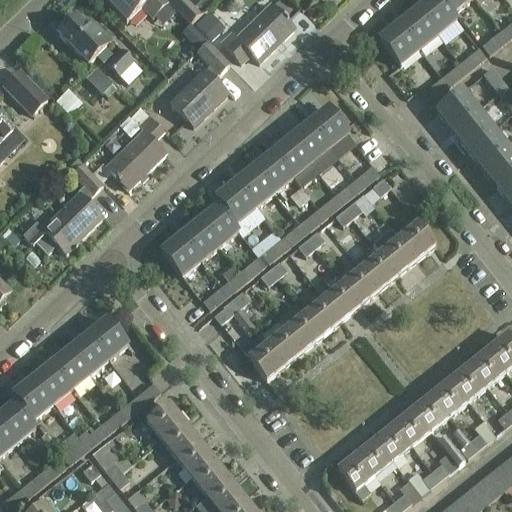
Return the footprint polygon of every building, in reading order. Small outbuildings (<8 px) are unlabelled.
[(169,7),(164,2),(161,0),(101,0),(127,27),(141,12),(153,24),(169,7)] [(181,0),(165,0),(164,2),(169,7),(191,29),(201,19),(181,0)] [(227,3),(226,5),(225,7),(225,9),(226,11),(226,12),(227,14),(229,15),(230,16),(232,17),(234,17),(236,17),(238,16),(239,15),(240,14),(241,12),(242,10),(242,8),(242,7),(242,5),(241,3),(240,2),(238,1),(237,1),(235,0),(233,0),(232,0),(230,1),(228,2),(227,3)] [(417,15),(438,41),(457,26),(436,0),(417,15)] [(474,3),(472,0),(441,0),(455,18),(474,3)] [(294,35),(281,20),(271,10),(238,43),(232,37),(221,48),(241,69),(251,59),(260,69),(294,35)] [(417,15),(399,30),(419,56),(438,41),(417,15)] [(208,18),(197,29),(212,45),(219,38),(209,27),(213,23),(208,18)] [(76,20),(58,38),(81,62),(88,68),(98,58),(111,45),(90,24),(85,29),(76,20)] [(511,42),(511,27),(501,36),(508,45),(511,42)] [(400,71),(419,56),(399,30),(380,45),(400,71)] [(508,45),(501,36),(481,51),(489,61),(508,45)] [(201,41),(198,44),(198,51),(200,54),(207,46),(201,41)] [(171,109),(180,118),(194,133),(228,100),(214,85),(229,71),(208,49),(198,59),(211,72),(171,109)] [(478,54),(459,69),(467,78),(485,63),(478,54)] [(141,76),(133,67),(122,55),(108,69),(119,81),(127,89),(141,76)] [(459,69),(441,83),(448,92),(467,78),(459,69)] [(102,99),(102,98),(108,103),(117,93),(112,88),(97,73),(86,83),(102,99)] [(482,81),(498,100),(506,93),(491,74),(482,81)] [(4,92),(18,106),(32,120),(47,105),(19,77),(4,92)] [(429,108),(448,92),(441,83),(422,99),(429,108)] [(73,113),(87,100),(73,86),(59,99),(73,113)] [(511,100),(506,93),(498,100),(511,118),(511,100)] [(437,117),(452,136),(478,115),(463,96),(437,117)] [(107,173),(129,196),(165,160),(154,148),(163,138),(140,114),(130,124),(143,138),(107,173)] [(328,114),(309,129),(330,155),(349,140),(328,114)] [(493,134),(478,115),(452,136),(467,155),(493,134)] [(0,156),(15,141),(0,125),(0,169),(5,165),(0,160),(0,156)] [(309,129),(291,144),(311,170),(330,155),(309,129)] [(508,153),(493,134),(467,155),(482,173),(508,153)] [(291,144),(272,159),(293,184),(311,170),(291,144)] [(496,192),(511,179),(511,158),(508,153),(482,173),(496,192)] [(274,199),(293,184),(272,159),(254,173),(274,199)] [(103,190),(83,170),(73,180),(83,191),(77,197),(79,199),(43,235),(36,228),(23,241),(33,252),(36,249),(47,260),(57,250),(66,259),(103,223),(86,207),(103,190)] [(372,172),(354,186),(361,194),(379,180),(372,172)] [(235,188),(256,214),(274,199),(254,173),(235,188)] [(511,210),(511,179),(496,192),(511,211),(511,210)] [(383,185),(373,193),(380,202),(390,195),(383,185)] [(343,209),(361,194),(354,186),(336,201),(343,209)] [(256,214),(235,188),(216,204),(237,229),(256,214)] [(343,209),(336,201),(317,215),(324,224),(343,209)] [(344,216),(351,226),(360,218),(353,209),(344,216)] [(23,234),(41,219),(35,212),(17,227),(23,234)] [(201,226),(221,251),(238,238),(218,212),(201,226)] [(317,215),(299,230),(306,239),(324,224),(317,215)] [(342,233),(351,226),(344,216),(335,223),(342,233)] [(181,241),(202,267),(221,251),(201,226),(181,241)] [(418,229),(402,241),(399,244),(416,266),(436,251),(418,229)] [(306,239),(299,230),(281,245),(287,254),(306,239)] [(1,241),(9,250),(18,240),(10,232),(1,241)] [(398,281),(416,266),(399,244),(398,244),(391,236),(373,251),(398,281)] [(306,246),(314,256),(323,248),(315,239),(306,246)] [(202,267),(181,241),(161,257),(182,283),(202,267)] [(255,250),(252,253),(259,262),(261,260),(274,250),(270,245),(262,251),(255,250)] [(261,260),(268,269),(287,254),(281,245),(274,250),(261,260)] [(314,256),(306,246),(297,253),(305,263),(314,256)] [(379,260),(361,274),(379,296),(398,281),(373,251),(379,260)] [(241,276),(248,285),(265,272),(258,263),(241,276)] [(269,275),(277,285),(286,278),(279,268),(269,275)] [(360,311),(379,296),(361,274),(342,289),(360,311)] [(267,293),(277,285),(269,275),(260,283),(267,293)] [(222,292),(229,301),(248,285),(241,276),(222,292)] [(342,289),(324,304),(342,326),(360,311),(342,289)] [(0,311),(10,302),(0,291),(0,311)] [(229,301),(222,292),(202,307),(210,316),(229,301)] [(240,315),(247,324),(252,320),(245,311),(249,307),(241,297),(232,305),(240,315)] [(323,341),(342,326),(324,304),(305,319),(323,341)] [(232,321),(240,315),(232,305),(223,313),(224,314),(214,322),(221,330),(232,321)] [(304,356),(323,341),(305,319),(304,320),(296,310),(279,324),(287,334),(286,334),(304,356)] [(257,335),(247,324),(240,315),(232,321),(249,341),(257,335)] [(107,326),(88,341),(109,367),(128,351),(107,326)] [(268,349),(285,371),(304,356),(286,334),(268,349)] [(88,341),(70,355),(90,381),(109,367),(88,341)] [(488,356),(506,378),(511,372),(511,346),(507,341),(488,356)] [(285,371),(268,349),(248,364),(266,387),(285,371)] [(70,355),(51,370),(72,396),(90,381),(70,355)] [(487,393),(506,378),(488,356),(469,371),(487,393)] [(51,370),(33,385),(53,411),(72,396),(51,370)] [(451,386),(468,408),(487,393),(469,371),(451,386)] [(53,411),(33,385),(13,400),(34,426),(53,411)] [(449,423),(468,408),(451,386),(432,401),(449,423)] [(137,402),(144,411),(160,398),(153,389),(137,402)] [(431,438),(449,423),(432,401),(413,416),(431,438)] [(144,411),(137,402),(118,417),(125,426),(144,411)] [(15,409),(0,420),(0,429),(17,451),(37,436),(15,409)] [(147,426),(162,446),(184,428),(169,409),(147,426)] [(412,453),(431,438),(413,416),(394,430),(412,453)] [(125,426),(118,417),(100,432),(107,440),(125,426)] [(511,429),(511,424),(507,418),(497,426),(504,436),(511,429)] [(199,447),(184,428),(162,446),(177,465),(199,447)] [(0,429),(0,465),(17,451),(0,429)] [(394,430),(376,445),(393,468),(412,453),(394,430)] [(107,440),(100,432),(81,446),(88,455),(107,440)] [(451,439),(463,454),(460,456),(468,465),(477,457),(470,448),(458,433),(451,439)] [(437,447),(446,459),(457,473),(464,467),(445,441),(437,447)] [(477,457),(486,450),(479,441),(470,448),(477,457)] [(113,485),(122,478),(131,470),(111,444),(92,459),(113,485)] [(375,483),(393,468),(376,445),(357,460),(375,483)] [(69,470),(88,455),(81,446),(62,462),(69,470)] [(177,465),(192,483),(214,466),(199,447),(177,465)] [(441,471),(432,478),(439,487),(448,480),(457,473),(446,459),(437,466),(441,471)] [(362,506),(369,501),(362,492),(375,483),(357,460),(338,476),(362,506)] [(511,462),(502,470),(511,481),(511,462)] [(40,479),(46,488),(65,473),(58,464),(40,479)] [(229,485),(214,466),(192,483),(207,502),(229,485)] [(511,481),(502,470),(493,477),(507,494),(511,489),(511,481)] [(107,489),(100,480),(93,471),(84,478),(91,487),(95,484),(102,493),(107,489)] [(493,477),(484,485),(497,502),(503,497),(507,494),(493,477)] [(122,478),(113,485),(120,494),(129,487),(122,478)] [(421,502),(430,494),(439,487),(432,478),(423,485),(416,478),(407,485),(408,486),(421,502)] [(46,488),(40,479),(21,494),(28,503),(46,488)] [(233,511),(244,503),(229,485),(207,502),(214,511),(233,511)] [(474,492),(488,509),(497,502),(484,485),(474,492)] [(403,501),(395,508),(398,511),(408,511),(421,502),(408,486),(398,495),(403,501)] [(117,511),(123,508),(107,489),(102,493),(89,504),(95,511),(117,511)] [(474,492),(465,500),(474,511),(484,511),(488,509),(474,492)] [(8,511),(16,511),(23,507),(28,503),(21,494),(5,507),(8,511)] [(148,511),(144,506),(136,496),(127,503),(134,511),(148,511)] [(474,511),(465,500),(456,507),(459,511),(474,511)] [(250,511),(244,503),(233,511),(250,511)]
